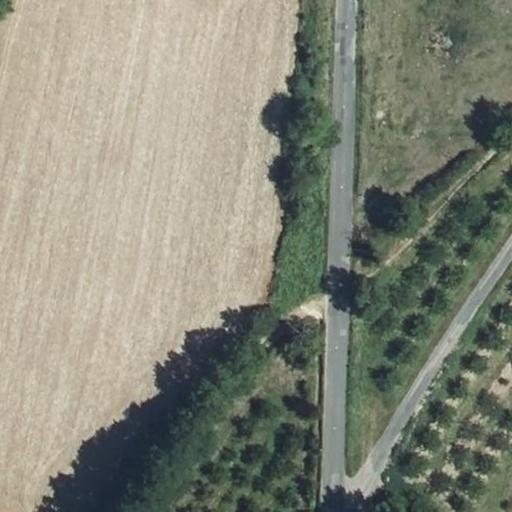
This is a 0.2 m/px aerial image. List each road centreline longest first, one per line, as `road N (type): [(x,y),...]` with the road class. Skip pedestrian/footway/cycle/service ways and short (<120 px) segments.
road 1 (tertiary): [(348,0),(334,511)]
road 2 (unclassified): [(511,250),(347,511)]
road 3 (track): [(339,298),(303,313),(243,368),(137,511)]
